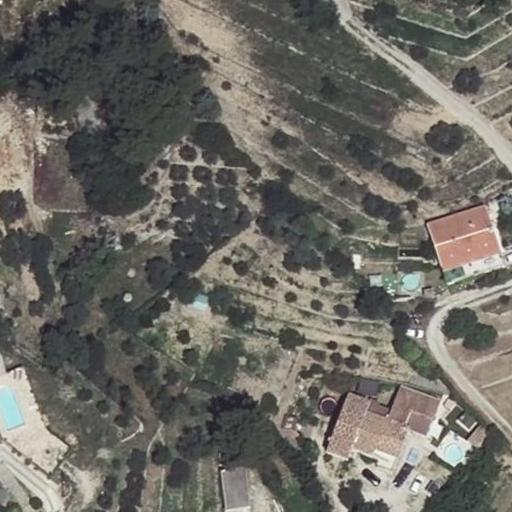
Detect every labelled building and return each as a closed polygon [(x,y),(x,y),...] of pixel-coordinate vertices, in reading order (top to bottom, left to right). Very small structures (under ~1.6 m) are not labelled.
[(488,204),(431,222),(449,281),(507,265),(488,204)] [(24,358),(10,366),(17,380),(35,418),(17,427),(10,431),(11,437),(60,463),(78,436),(53,418),(24,358)] [(397,387),(384,422),(401,428),(407,413),(430,421),(437,402),(397,387)] [(348,397),(324,453),(343,460),(349,450),(369,458),(372,451),(394,458),(406,430),(384,422),(363,413),(366,403),(348,397)] [(223,480),(226,511),(249,511),(247,477),(223,480)]
